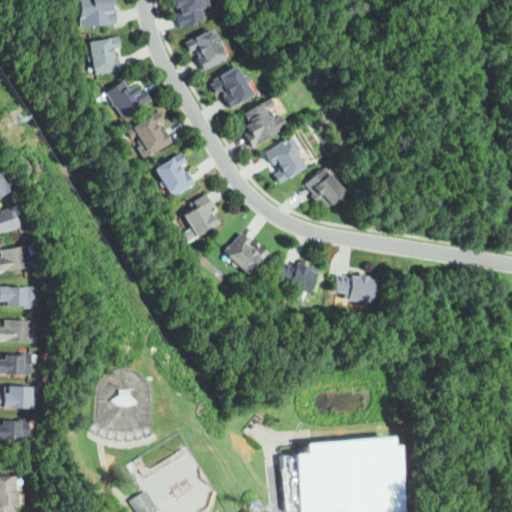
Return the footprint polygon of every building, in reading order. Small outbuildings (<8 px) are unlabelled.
[(79,26),(78,3),(76,3),(76,0),(112,0),(114,24),(79,26)] [(178,27),(176,14),(180,14),(178,7),(174,7),(172,0),(206,0),(208,5),(200,7),(203,22),(178,27)] [(203,70),(196,57),(198,57),(194,49),(189,51),(184,42),(211,29),(226,59),(203,70)] [(93,75),(91,64),(87,61),(86,57),(89,53),(87,42),(117,36),(119,47),(111,49),(112,57),(116,56),(119,71),(93,75)] [(229,108),(222,96),(224,95),(221,89),(214,93),(209,84),(213,82),(212,80),(234,66),(252,94),(229,108)] [(122,118),(104,92),(122,80),(126,87),(130,84),(136,92),(141,88),(149,100),(122,118)] [(251,147),(243,134),(248,131),(243,123),(247,121),(242,113),(268,97),(273,105),(267,109),(272,118),(278,114),(286,125),(251,147)] [(150,155),(143,145),(138,144),(136,142),(138,137),(132,127),(156,111),(162,120),(155,124),(160,132),(163,130),(170,141),(150,155)] [(278,183),(273,174),(278,171),(273,164),(272,165),(264,153),(284,140),(287,144),(288,143),(304,166),(278,183)] [(172,198),(165,187),(160,186),(158,183),(161,179),(154,169),(178,152),(184,161),(178,166),(183,173),(185,172),(193,183),(172,198)] [(327,207),(319,199),(316,202),(310,196),(312,194),(304,185),(322,168),(343,192),(327,207)] [(0,194),(0,177),(2,181),(5,179),(11,188),(0,194)] [(196,236),(182,215),(192,209),(189,204),(204,194),(212,207),(208,209),(213,218),(215,217),(219,222),(196,236)] [(0,235),(20,228),(12,208),(1,212),(2,214),(0,214),(0,235)] [(246,275),(238,266),(234,267),(231,264),(232,260),(223,251),(240,233),(251,243),(250,244),(256,250),(260,246),(267,253),(246,275)] [(0,271),(0,257),(1,257),(0,250),(26,245),(28,256),(31,255),(33,266),(0,271)] [(307,293),(294,288),(292,288),(288,287),(287,284),(288,281),(276,277),(282,263),(294,268),(296,263),(316,271),(307,293)] [(369,304),(342,299),(343,293),(332,291),(335,275),(349,277),(349,275),(356,277),(356,274),(366,276),(365,278),(373,279),(369,304)] [(0,286),(37,287),(36,308),(5,307),(5,300),(0,300),(0,286)] [(34,341),(0,340),(0,325),(3,326),(3,318),(31,319),(31,330),(35,330),(34,341)] [(29,374),(0,372),(0,354),(20,354),(20,352),(30,352),(29,374)] [(0,408),(35,409),(36,389),(5,388),(5,394),(0,393),(0,408)] [(126,405),(122,404),(118,403),(114,401),(111,399),(120,393),(120,388),(130,388),(129,393),(137,401),(133,403),(130,404),(126,405)] [(0,441),(35,443),(36,422),(5,421),(5,427),(0,427),(0,441)] [(302,442),(303,451),(281,453),(285,510),(298,509),(298,511),(395,511),(402,510),(396,444),(390,445),(390,434),(302,442)] [(0,511),(0,475),(15,475),(15,492),(18,492),(18,504),(14,504),(14,511),(0,511)] [(152,511),(134,511),(128,501),(145,490),(153,503),(157,509),(152,511)]
